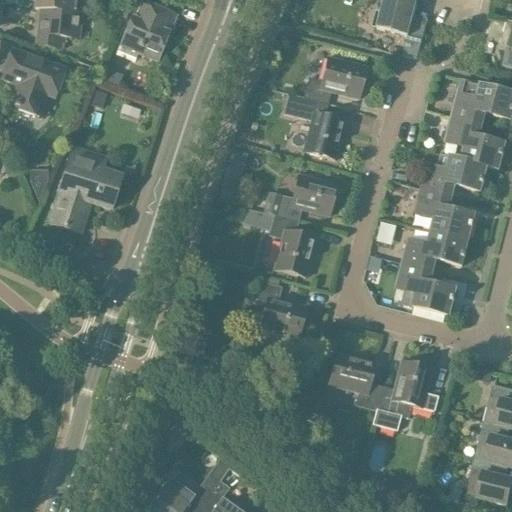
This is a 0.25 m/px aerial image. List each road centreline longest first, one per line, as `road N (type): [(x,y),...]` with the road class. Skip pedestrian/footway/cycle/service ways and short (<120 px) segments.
road 1 (residential): [(487,340),(455,340),(373,315),(358,300),(353,277),(413,62)]
road 2 (tertiary): [(145,246),(225,15)]
road 3 (tertiary): [(145,246),(84,395),(80,447)]
road 4 (tertiary): [(80,447),(124,346),(145,246)]
